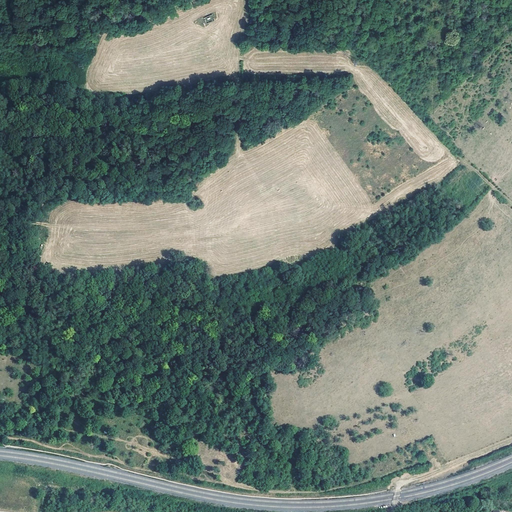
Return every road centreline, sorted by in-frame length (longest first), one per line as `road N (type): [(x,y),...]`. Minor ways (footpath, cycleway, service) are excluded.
road 1 (track): [(392,511),(400,484),(511,440)]
road 2 (track): [(136,0),(0,13)]
